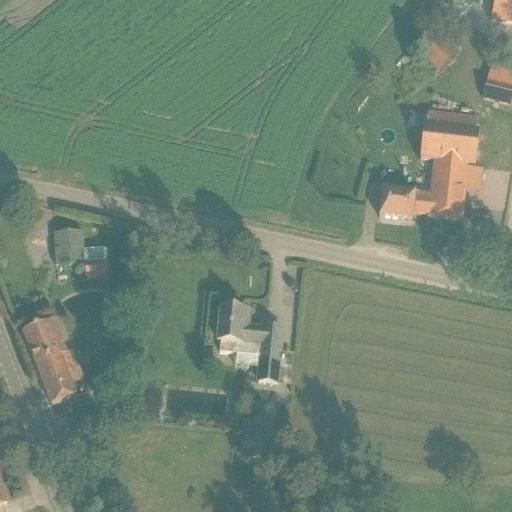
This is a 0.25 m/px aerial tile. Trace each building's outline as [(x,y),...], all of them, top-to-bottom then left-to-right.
[(429,0),(453,28),(477,5),(472,0),(429,0)] [(441,36),(420,56),(438,75),(459,55),(441,36)] [(509,108),(511,99),(511,74),(489,68),(481,101),(509,108)] [(381,191),(380,201),(378,221),(410,224),(411,215),(429,217),(428,221),(459,224),(464,168),(473,169),(477,131),(475,131),(476,120),(427,114),(426,128),(423,127),(419,162),(434,164),(430,198),(415,196),(415,195),(381,191)] [(81,235),(52,237),(54,269),(83,268),(81,235)] [(84,266),(85,278),(105,277),(103,251),(85,252),(86,266),(84,266)] [(246,316),(219,313),(216,344),(220,344),(219,356),(235,357),(258,360),(254,385),(275,387),(281,334),(245,330),(246,316)] [(50,408),(68,401),(76,398),(61,359),(67,356),(53,322),(21,335),(50,408)] [(243,462),(266,464),(269,424),(247,422),(243,462)]
